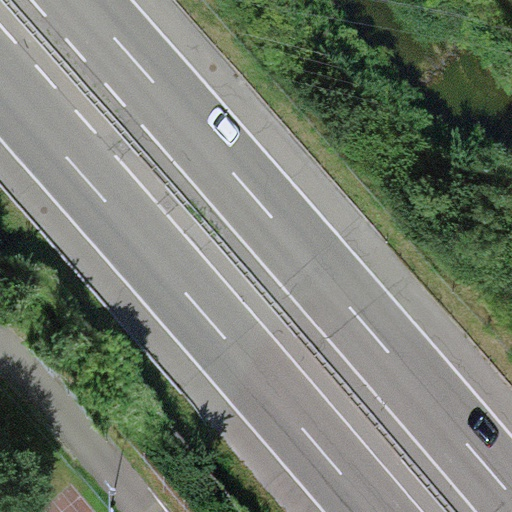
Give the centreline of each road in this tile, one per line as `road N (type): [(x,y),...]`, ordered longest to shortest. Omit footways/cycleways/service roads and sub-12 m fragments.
road 1 (motorway): [(511,490),(85,0)]
road 2 (motorway): [(0,82),(372,511)]
road 3 (unclassified): [(148,511),(57,404),(0,362)]
